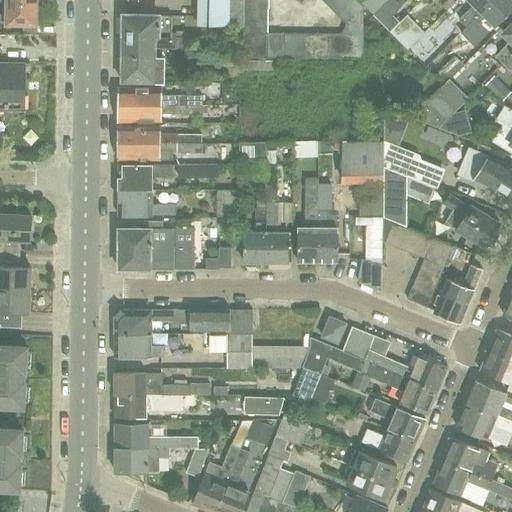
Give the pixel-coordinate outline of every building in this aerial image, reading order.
[(244,26),(244,16),(244,0),(197,0),(197,15),(197,26),(203,27),(227,27),(244,27),(244,26)] [(269,9),(268,0),(244,0),(245,9),(269,9)] [(338,15),(352,0),(335,0),(329,7),(338,15)] [(346,23),(363,7),(363,6),(360,3),(357,0),(352,0),(338,15),(346,23)] [(452,4),(448,0),(447,0),(443,5),(447,9),(452,4)] [(497,25),(504,18),(511,9),(511,0),(494,0),(468,26),(463,30),(459,34),(466,42),(490,18),(497,25)] [(468,26),(494,0),(471,0),(475,3),(460,18),(468,26)] [(40,18),(40,4),(7,3),(7,13),(0,12),(0,23),(37,24),(37,18),(40,18)] [(392,30),(402,21),(386,5),(376,14),(392,30)] [(341,33),(341,58),(362,59),(363,7),(346,23),(347,24),(342,33),(341,33)] [(269,21),(269,9),(245,9),(245,21),(269,21)] [(402,21),(392,30),(409,47),(426,30),(409,13),(402,21)] [(123,36),(177,37),(177,31),(173,31),(173,14),(123,14),(123,36)] [(269,33),(269,21),(245,21),(244,32),(269,33)] [(504,63),(511,55),(511,24),(504,33),(511,40),(496,55),(504,63)] [(203,27),(203,38),(227,38),(227,27),(203,27)] [(284,33),(269,33),(244,32),(244,58),(282,58),(283,58),(284,33)] [(295,58),(295,33),(284,33),(283,58),(295,58)] [(306,58),(307,33),(295,33),(295,58),(306,58)] [(318,58),(318,33),(307,33),(306,58),(318,58)] [(329,58),(329,33),(318,33),(318,58),(329,58)] [(341,58),(341,33),(329,33),(329,58),(341,58)] [(176,48),(177,37),(123,36),(123,57),(155,57),(155,48),(176,48)] [(417,54),(425,63),(433,55),(425,47),(417,54)] [(454,55),(436,74),(445,83),(464,65),(454,55)] [(155,57),(123,57),(123,82),(165,83),(165,57),(155,57)] [(282,70),(282,58),(244,58),(244,70),(282,70)] [(0,109),(24,110),(25,74),(23,74),(23,63),(0,62),(0,109)] [(494,93),(502,100),(504,101),(511,93),(493,74),(483,84),(493,94),(494,93)] [(203,95),(179,95),(162,95),(162,87),(119,86),(119,104),(179,105),(203,105),(203,95)] [(439,89),(411,117),(439,128),(459,108),(439,89)] [(203,105),(179,105),(119,104),(119,121),(161,121),(161,113),(203,113),(203,105)] [(511,108),(506,105),(497,120),(511,128),(511,141),(511,143),(511,108)] [(202,133),(176,133),(160,133),(160,125),(119,124),(119,142),(202,142),(202,133)] [(342,141),(342,153),(342,181),(383,181),(384,181),(384,167),(384,143),(384,141),(342,141)] [(202,150),(202,142),(119,142),(119,159),(160,159),(160,150),(202,150)] [(240,161),(267,161),(267,142),(264,142),(239,143),(240,161)] [(319,157),(319,154),(319,142),(310,142),(310,157),(319,157)] [(414,155),(384,143),(384,167),(407,176),(436,187),(442,171),(417,161),(414,155)] [(511,168),(503,162),(474,147),(461,172),(481,183),(482,182),(511,200),(511,168)] [(267,164),(277,164),(277,150),(267,150),(267,164)] [(119,189),(153,189),(153,174),(172,173),(172,164),(153,164),(153,163),(119,163),(119,189)] [(221,164),(180,164),(180,177),(221,177),(221,164)] [(278,231),(278,208),(278,164),(277,164),(267,164),(267,200),(268,261),(289,262),(290,231),(278,231)] [(383,181),(383,218),(401,225),(407,228),(407,176),(384,167),(384,181),(383,181)] [(318,262),(318,190),(318,176),(308,176),(308,227),(299,226),(299,262),(318,262)] [(153,204),(153,189),(119,189),(119,215),(153,215),(153,214),(172,214),(172,204),(153,204)] [(236,190),(215,190),(214,217),(236,217),(236,190)] [(327,214),(327,199),(327,190),(318,190),(318,262),(338,262),(338,241),(351,241),(351,226),(337,226),(337,214),(327,214)] [(474,204),(472,207),(449,193),(444,202),(454,208),(446,221),(486,245),(488,242),(491,243),(497,233),(494,232),(499,224),(482,213),(484,211),(474,204)] [(257,261),(268,261),(267,200),(256,200),(256,231),(244,231),(244,261),(247,261),(247,265),(257,265),(257,261)] [(0,213),(0,251),(3,252),(4,239),(30,240),(32,215),(0,213)] [(383,218),(382,241),(393,245),(401,225),(383,218)] [(119,266),(122,269),(151,269),(151,268),(163,268),(174,268),(176,268),(192,268),(192,248),(174,247),(174,228),(162,228),(162,221),(150,220),(150,228),(119,228),(119,252),(119,266)] [(401,225),(393,245),(403,249),(411,230),(407,228),(401,225)] [(411,230),(403,249),(413,253),(422,234),(411,230)] [(422,234),(413,253),(424,258),(433,238),(432,238),(422,234)] [(424,258),(444,266),(452,245),(432,237),(432,238),(433,238),(424,258)] [(3,252),(0,251),(0,287),(30,289),(31,267),(2,265),(3,252)] [(219,258),(206,258),(206,268),(219,268),(219,258)] [(362,258),(362,262),(358,281),(370,286),(372,261),(362,258)] [(424,258),(420,268),(439,276),(444,266),(424,258)] [(372,261),(370,286),(381,290),(382,289),(382,264),(372,261)] [(447,279),(435,310),(434,311),(462,321),(483,269),(472,264),(463,285),(447,279)] [(420,268),(416,278),(435,286),(439,276),(420,268)] [(416,278),(412,288),(431,296),(435,286),(416,278)] [(29,312),(30,289),(0,287),(0,324),(1,324),(2,311),(29,312)] [(412,288),(407,298),(427,307),(431,296),(412,288)] [(511,293),(511,294),(503,314),(511,317),(511,293)] [(152,309),(121,309),(115,315),(115,333),(157,333),(157,320),(184,320),(184,332),(184,333),(229,333),(253,333),(253,309),(173,309),(173,310),(152,309)] [(339,342),(346,323),(330,316),(322,335),(339,342)] [(414,369),(368,350),(374,334),(352,326),(343,350),(438,389),(448,367),(420,355),(414,369)] [(511,334),(497,329),(489,349),(511,358),(511,334)] [(168,345),(157,346),(157,333),(115,333),(116,356),(169,355),(168,345)] [(229,368),(253,368),(253,346),(253,333),(229,333),(229,368)] [(438,389),(343,350),(314,338),(311,346),(303,366),(318,372),(323,374),(329,359),(360,372),(354,386),(367,392),(373,377),(405,390),(400,401),(428,413),(438,389)] [(0,404),(24,406),(27,346),(0,344),(0,404)] [(253,368),(263,368),(263,346),(253,346),(253,368)] [(263,368),(273,368),(273,346),(263,346),(263,368)] [(273,368),(283,368),(283,346),(273,346),(273,368)] [(283,368),(292,368),(292,346),(283,346),(283,368)] [(302,368),(303,366),(311,346),(292,346),(292,368),(302,368)] [(511,358),(489,349),(480,370),(511,382),(508,388),(511,389),(511,358)] [(315,381),(318,372),(303,366),(302,368),(294,389),(314,397),(320,383),(315,381)] [(164,373),(147,373),(116,373),(116,396),(164,396),(182,395),(193,395),(193,384),(164,384),(164,373)] [(511,410),(501,406),(507,392),(476,379),(467,402),(511,420),(511,410)] [(311,405),(314,397),(294,389),(291,397),(311,405)] [(147,416),(147,411),(183,410),(182,395),(164,396),(116,396),(116,416),(147,416)] [(282,414),(286,398),(246,398),(246,414),(282,414)] [(426,418),(387,402),(377,398),(371,411),(392,419),(389,427),(417,438),(426,418)] [(511,431),(511,420),(467,402),(457,426),(504,446),(510,431),(511,431)] [(292,403),(287,415),(295,418),(299,406),(292,403)] [(277,434),(291,440),(302,445),(311,425),(285,414),(279,428),(277,434)] [(277,434),(279,428),(256,420),(249,438),(272,447),(277,434)] [(199,438),(170,438),(149,438),(149,423),(115,423),(115,446),(170,446),(199,446),(199,438)] [(0,427),(0,488),(20,489),(23,429),(0,427)] [(408,461),(417,438),(389,427),(385,436),(369,429),(363,442),(408,461)] [(287,449),(291,440),(277,434),(272,447),(270,453),(285,460),(290,462),(294,452),(287,449)] [(481,447),(471,443),(453,436),(443,460),(479,475),(484,477),(485,475),(492,478),(496,469),(475,461),(481,447)] [(215,511),(235,463),(243,447),(234,444),(226,464),(213,459),(207,474),(206,473),(194,504),(214,511),(215,511)] [(170,457),(170,446),(115,446),(116,472),(160,472),(160,458),(170,457)] [(237,486),(245,467),(251,451),(243,447),(235,463),(215,511),(241,511),(250,492),(237,486)] [(187,472),(199,476),(209,448),(196,448),(187,472)] [(391,481),(397,466),(362,452),(361,452),(355,450),(349,464),(391,481)] [(282,468),(285,460),(270,453),(256,490),(266,494),(272,497),(282,468)] [(484,477),(479,475),(443,460),(433,483),(461,495),(468,480),(511,498),(511,486),(492,478),(485,475),(484,477)] [(384,498),(391,481),(349,464),(343,479),(349,482),(348,483),(384,498)] [(283,501),(286,492),(294,472),(282,468),(272,497),(277,499),(283,501)] [(482,511),(483,510),(462,501),(431,488),(422,509),(429,511),(482,511)] [(259,511),(266,494),(256,490),(246,511),(259,511)] [(271,511),(277,499),(272,497),(266,494),(259,511),(271,511)] [(386,511),(388,508),(370,500),(357,495),(349,511),(386,511)] [(283,511),(287,503),(283,501),(277,499),(271,511),(283,511)] [(295,511),(298,507),(287,503),(283,511),(295,511)]
